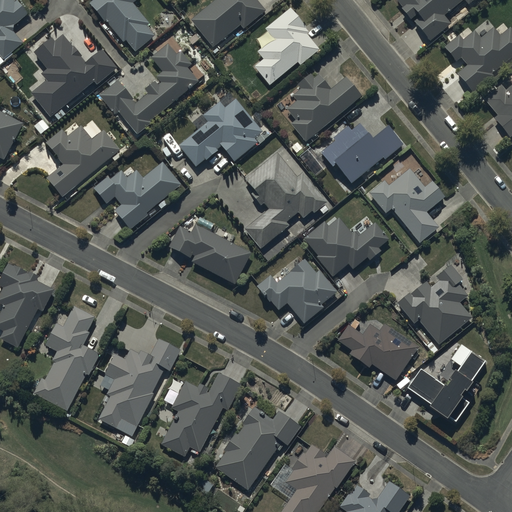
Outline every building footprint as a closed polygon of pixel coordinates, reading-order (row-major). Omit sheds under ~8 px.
[(0,0),(0,57),(4,63),(23,46),(14,35),(15,30),(29,18),(17,4),(15,6),(10,0),(0,0)] [(98,0),(89,8),(105,27),(107,25),(124,47),(127,45),(137,57),(156,41),(147,30),(151,27),(135,8),(143,1),(141,0),(98,0)] [(216,0),(217,1),(190,23),(213,51),(241,29),(244,33),(266,15),(255,1),(256,0),(216,0)] [(416,24),(413,26),(429,45),(450,27),(444,20),(463,3),(468,9),(479,0),(397,0),(395,2),(403,11),(400,13),(410,25),(414,21),(416,24)] [(291,12),(265,32),(273,43),(257,55),(264,63),(254,71),(269,90),(298,66),(300,70),(320,55),(307,38),(309,36),(291,12)] [(500,39),(494,32),(481,42),(475,35),(465,44),(460,38),(444,52),(456,66),(461,62),(467,69),(457,77),(472,96),(503,70),(503,69),(511,61),(511,33),(510,31),(500,39)] [(47,85),(32,97),(51,121),(95,86),(98,89),(118,72),(103,53),(86,66),(64,38),(55,44),(53,41),(45,51),(34,57),(47,73),(42,78),(47,85)] [(150,126),(199,86),(187,72),(193,67),(182,54),(178,58),(168,46),(150,61),(162,75),(156,80),(158,84),(145,94),(147,97),(137,106),(119,84),(100,100),(116,120),(119,117),(137,139),(151,128),(150,126)] [(291,128),(306,146),(363,98),(346,79),(331,92),(319,78),(314,82),(311,77),(297,89),(300,93),(293,99),(297,104),(287,113),(296,124),(291,128)] [(510,142),(511,139),(511,88),(506,93),(502,88),(484,103),(498,120),(494,123),(510,142)] [(202,119),(207,125),(178,149),(196,170),(205,163),(208,166),(220,156),(218,154),(221,151),(234,166),(258,146),(255,143),(263,136),(235,102),(225,111),(219,105),(202,119)] [(0,162),(4,165),(25,126),(0,113),(0,162)] [(335,145),(321,157),(333,173),(336,171),(350,189),(383,163),(385,164),(404,148),(390,131),(373,144),(360,127),(352,134),(349,130),(333,143),(335,145)] [(64,202),(120,153),(104,134),(93,143),(81,129),(69,140),(62,132),(46,146),(64,168),(47,182),(64,202)] [(260,210),(264,206),(269,213),(245,233),(260,252),(289,229),(286,226),(298,216),(303,222),(312,215),(314,218),(328,206),(302,176),(297,181),(276,156),(244,183),(254,195),(251,199),(260,210)] [(146,217),(181,188),(163,166),(144,181),(137,173),(135,175),(134,174),(134,173),(133,172),(132,172),(132,171),(131,171),(130,171),(129,171),(128,171),(127,171),(126,171),(125,172),(124,173),(123,174),(123,175),(121,173),(110,182),(109,180),(93,193),(107,209),(115,201),(121,208),(114,214),(130,234),(148,220),(146,217)] [(385,218),(391,212),(419,247),(438,231),(427,217),(446,201),(432,183),(424,190),(410,172),(389,188),(385,183),(368,197),(385,218)] [(329,230),(324,224),(303,241),(317,260),(316,260),(333,281),(348,269),(353,274),(367,263),(369,266),(382,256),(379,252),(389,244),(375,226),(359,239),(355,234),(352,236),(340,222),(329,230)] [(234,289),(252,256),(196,227),(191,236),(179,230),(168,252),(190,263),(192,259),(194,260),(191,267),(234,289)] [(316,276),(305,262),(285,278),(283,275),(279,278),(283,283),(278,287),(271,278),(256,290),(261,297),(259,298),(264,304),(266,303),(269,307),(271,306),(278,315),(287,308),(304,328),(324,311),(322,308),(337,296),(319,273),(316,276)] [(0,343),(18,352),(38,312),(44,315),(54,294),(37,285),(39,280),(29,275),(28,277),(9,267),(0,284),(0,289),(5,292),(0,300),(0,307),(4,310),(0,317),(0,333),(3,335),(0,340),(0,343)] [(426,284),(396,308),(414,329),(419,325),(439,350),(473,322),(460,307),(468,300),(458,289),(464,284),(451,267),(434,280),(437,284),(431,290),(426,284)] [(95,315),(76,305),(63,330),(57,327),(46,349),(57,355),(45,378),(40,376),(32,391),(67,409),(86,373),(89,374),(101,351),(84,342),(90,330),(88,329),(95,315)] [(396,384),(418,350),(383,328),(380,332),(370,326),(362,338),(348,329),(337,346),(352,355),(350,359),(371,373),(373,370),(396,384)] [(169,372),(181,348),(159,337),(151,352),(141,346),(138,352),(130,348),(127,354),(117,349),(104,373),(105,373),(101,382),(102,382),(99,387),(111,393),(98,418),(117,427),(118,425),(124,428),(128,421),(137,425),(155,392),(153,391),(164,369),(169,372)] [(486,362),(470,351),(447,385),(420,367),(407,387),(432,404),(428,410),(447,423),(450,419),(455,422),(469,402),(465,399),(473,387),(470,384),(486,362)] [(197,385),(185,379),(171,406),(178,410),(161,443),(185,455),(190,446),(191,447),(190,450),(197,454),(222,406),(228,409),(242,382),(219,370),(208,390),(206,390),(208,386),(199,381),(197,385)] [(287,444),(301,425),(278,409),(272,417),(253,403),(241,421),(244,423),(237,433),(235,431),(222,449),(226,451),(216,466),(248,488),(281,441),(287,444)] [(336,487),(355,459),(332,444),(326,453),(310,442),(307,447),(299,442),(286,463),(284,462),(269,484),(290,497),(279,511),(317,511),(334,486),(336,487)] [(397,511),(410,494),(389,479),(377,496),(371,496),(368,495),(371,491),(358,483),(352,491),(349,489),(338,505),(345,510),(344,511),(397,511)]
